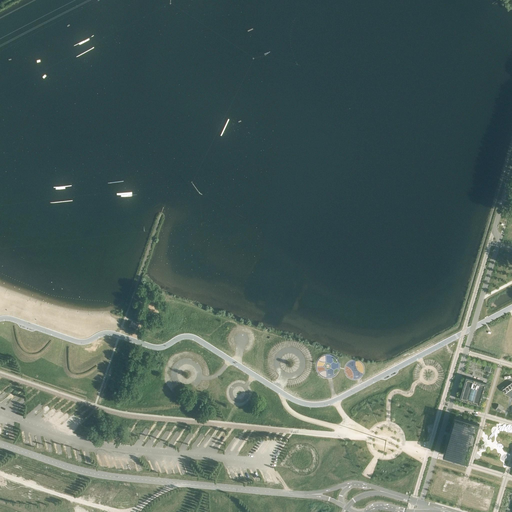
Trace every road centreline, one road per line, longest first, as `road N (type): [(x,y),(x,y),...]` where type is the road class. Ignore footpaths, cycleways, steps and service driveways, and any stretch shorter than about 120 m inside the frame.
road 1 (unclassified): [(511,170),(420,502)]
road 2 (tertiary): [(309,494),(101,475),(0,443)]
road 3 (unknown): [(0,474),(119,511)]
